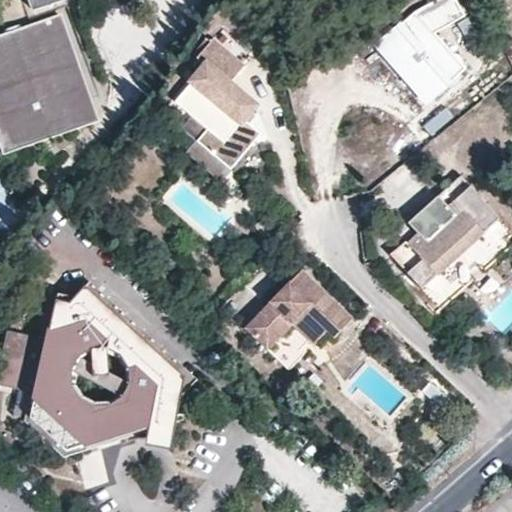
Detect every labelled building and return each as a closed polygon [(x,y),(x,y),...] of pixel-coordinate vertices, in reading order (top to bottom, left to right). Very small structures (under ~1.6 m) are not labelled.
[(62,0),(31,0),(35,10),(62,0)] [(432,100),(466,69),(435,34),(465,17),(455,0),(436,0),(415,12),(400,26),(403,29),(384,46),(432,100)] [(100,120),(63,15),(0,37),(0,137),(5,152),(100,120)] [(244,64),(212,38),(196,57),(205,64),(173,100),(190,114),(199,104),(214,117),(205,128),(195,140),(228,169),(259,133),(242,119),(254,105),(228,83),(244,64)] [(214,117),(199,104),(190,114),(205,128),(214,117)] [(416,132),(438,116),(430,105),(408,121),(416,132)] [(482,232),(454,202),(447,208),(438,199),(410,225),(420,235),(409,244),(407,243),(394,256),(410,272),(417,266),(431,280),(474,240),(482,232)] [(273,227),(263,218),(252,230),(262,239),(273,227)] [(312,281),(302,272),(294,281),(303,290),(312,281)] [(35,390),(29,419),(66,453),(112,437),(187,412),(183,397),(197,381),(88,281),(72,298),(58,292),(47,339),(35,390)] [(353,321),(312,281),(303,290),(294,281),(246,331),(268,351),(293,325),(306,312),(327,331),(328,332),(335,340),(353,321)] [(327,331),(306,312),(293,325),(314,345),(327,331)] [(0,382),(35,390),(47,339),(8,330),(0,365),(0,382)] [(77,455),(84,487),(107,483),(101,450),(77,455)]
